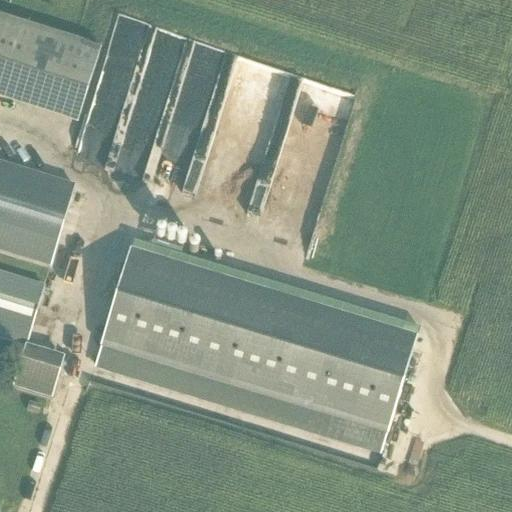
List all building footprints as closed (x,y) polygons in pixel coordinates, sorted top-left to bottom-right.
[(0,19),(0,87),(81,112),(100,50),(0,19)] [(163,150),(186,155),(203,90),(209,92),(221,47),(197,41),(193,55),(187,54),(163,150)] [(167,83),(136,74),(107,170),(137,179),(167,83)] [(98,85),(77,151),(98,157),(119,92),(98,85)] [(0,340),(26,348),(45,287),(0,273),(0,254),(50,269),(75,189),(0,166),(0,340)] [(286,178),(281,197),(290,199),(295,181),(286,178)] [(417,338),(129,251),(93,370),(380,458),(417,338)] [(61,371),(23,359),(14,390),(52,401),(61,371)]
